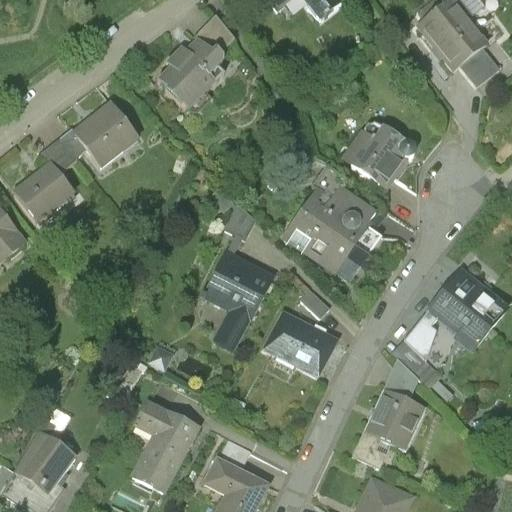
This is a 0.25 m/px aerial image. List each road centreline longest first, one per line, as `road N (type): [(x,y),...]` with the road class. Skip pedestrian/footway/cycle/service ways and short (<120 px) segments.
road 1 (residential): [(288,511),(360,359),(425,262),(454,197)]
road 2 (residential): [(184,0),(0,144)]
